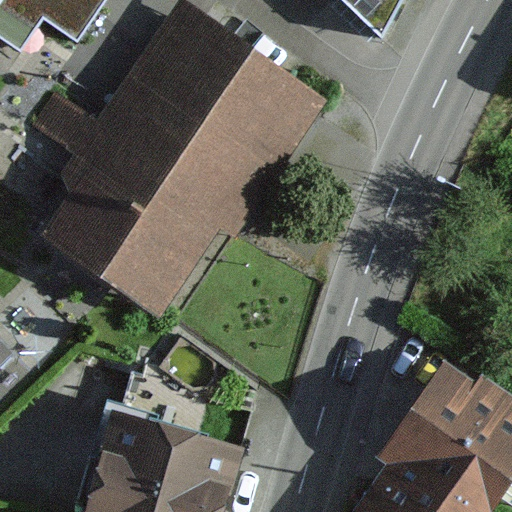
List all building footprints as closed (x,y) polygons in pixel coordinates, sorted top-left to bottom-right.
[(107,0),(5,0),(0,8),(0,37),(21,52),(43,20),(78,43),(107,0)] [(328,0),(383,51),(409,0),(328,0)] [(328,98),(199,10),(109,139),(66,110),(42,145),(86,175),(42,239),(170,327),(328,98)] [(409,458),(487,511),(506,511),(511,504),(511,403),(468,373),(409,458)] [(114,430),(92,511),(222,511),(236,463),(114,430)] [(487,511),(409,458),(371,511),(487,511)]
